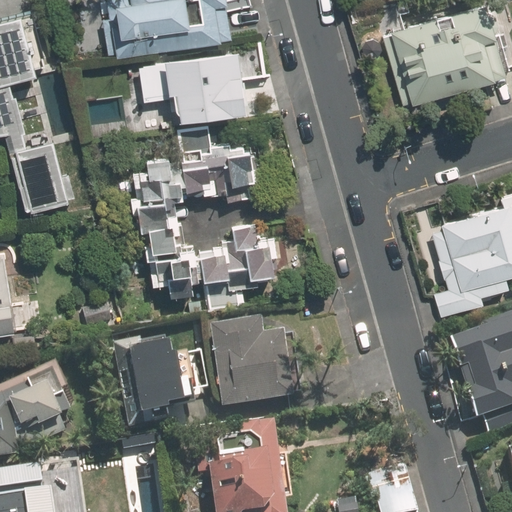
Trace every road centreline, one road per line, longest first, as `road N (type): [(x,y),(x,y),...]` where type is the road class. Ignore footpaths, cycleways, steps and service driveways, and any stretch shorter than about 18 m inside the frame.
road 1 (residential): [(451,511),(360,184)]
road 2 (residential): [(360,184),(309,0)]
road 3 (residential): [(360,184),(511,138)]
